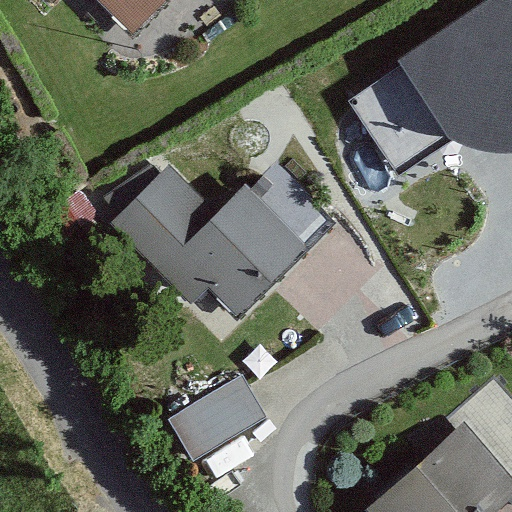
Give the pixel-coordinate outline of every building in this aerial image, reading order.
[(97,0),(131,33),(163,0),(97,0)] [(511,0),(484,0),(396,60),(399,64),(347,99),(399,176),(451,141),(467,147),(485,152),(504,154),(511,153),(511,0)] [(162,165),(106,216),(185,302),(206,283),(234,313),(304,248),(236,174),(200,206),(162,165)] [(248,386),(174,424),(196,467),(271,429),(248,386)] [(511,485),(456,421),(363,501),(372,511),(491,511),(511,494),(511,485)]
